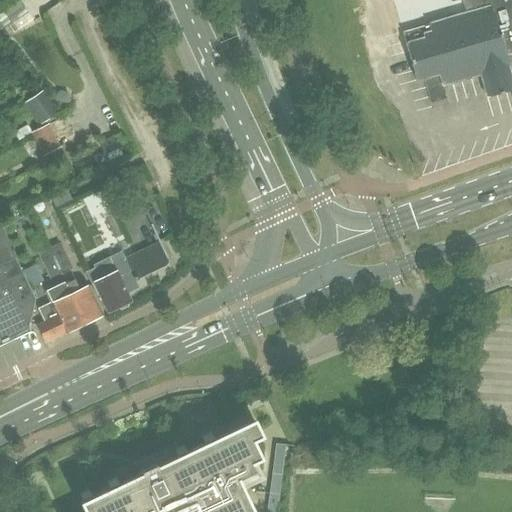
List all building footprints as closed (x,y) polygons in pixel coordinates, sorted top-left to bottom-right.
[(429,24),(403,32),(406,44),(416,80),(424,78),(431,103),(447,99),(443,85),(481,74),(488,97),(511,90),(511,0),(451,0),(452,3),(461,0),(463,0),(467,11),(429,22),(429,24)] [(57,113),(41,91),(22,104),(37,126),(57,113)] [(70,101),(67,93),(59,91),(53,97),(56,105),(64,107),(70,101)] [(47,125),(31,133),(42,156),(59,149),(47,125)] [(113,138),(100,144),(103,149),(106,155),(118,149),(113,138)] [(119,150),(106,156),(110,165),(123,159),(119,150)] [(66,190),(50,198),(54,208),(71,200),(66,190)] [(136,281),(164,267),(165,267),(165,266),(166,266),(166,265),(167,265),(167,264),(168,264),(168,263),(168,262),(168,261),(168,260),(168,259),(168,258),(167,258),(151,224),(150,225),(159,243),(125,259),(122,251),(93,265),(94,268),(85,272),(86,272),(97,296),(99,295),(107,312),(118,307),(121,309),(127,306),(127,303),(130,301),(127,294),(139,288),(136,281)] [(84,323),(49,249),(44,238),(33,243),(48,275),(55,288),(47,292),(52,303),(42,308),(48,320),(38,325),(45,342),(46,342),(68,331),(69,332),(77,328),(77,327),(84,323)] [(98,316),(102,315),(88,286),(79,290),(69,270),(71,269),(60,243),(49,249),(84,323),(90,320),(91,322),(99,318),(98,316)] [(0,342),(29,329),(38,304),(15,257),(0,264),(0,342)] [(252,511),(241,488),(238,480),(255,472),(251,464),(255,462),(261,459),(252,441),(244,425),(232,431),(231,430),(79,503),(83,511),(252,511)]
